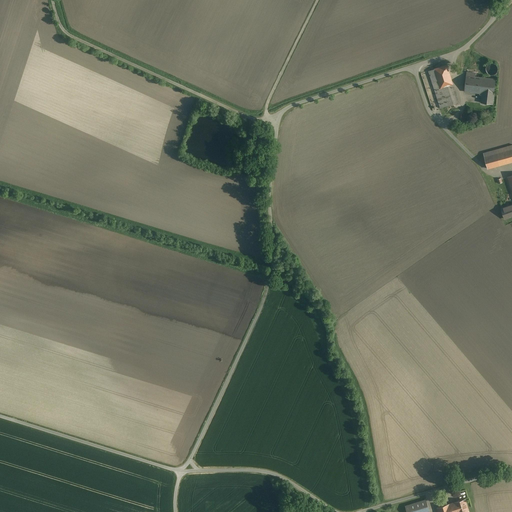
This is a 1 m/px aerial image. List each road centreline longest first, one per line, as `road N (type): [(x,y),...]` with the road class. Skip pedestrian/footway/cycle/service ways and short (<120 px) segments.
road 1 (unclassified): [(277,118),(271,271),(189,459)]
road 2 (track): [(271,260),(0,180)]
road 3 (unclassified): [(52,0),(70,35),(246,116),(277,118)]
road 4 (unclassified): [(491,0),(495,16),(463,48),(298,102),(277,118)]
road 5 (unclassified): [(180,472),(0,416)]
road 6 (unclassified): [(363,511),(511,474)]
road 7 (unclassified): [(198,470),(268,472),(335,511)]
